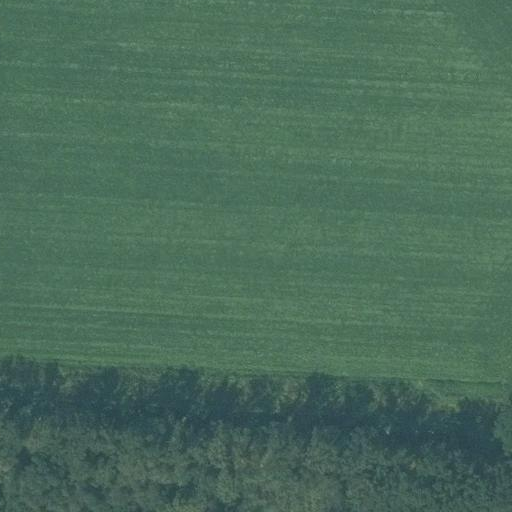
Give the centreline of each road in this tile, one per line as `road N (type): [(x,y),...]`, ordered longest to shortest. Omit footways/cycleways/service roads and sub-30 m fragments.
road 1 (track): [(0,389),(511,419)]
road 2 (track): [(126,451),(511,474)]
road 3 (track): [(0,443),(126,451)]
